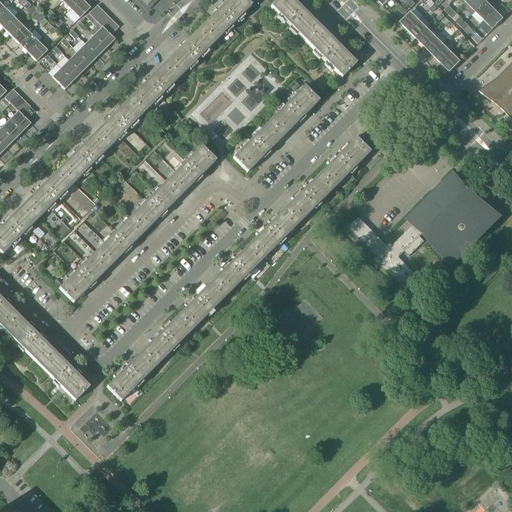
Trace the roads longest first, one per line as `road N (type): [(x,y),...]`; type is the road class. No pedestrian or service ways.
road 1 (residential): [(63,336),(213,186),(258,209)]
road 2 (residential): [(98,365),(258,209)]
road 3 (residential): [(0,192),(154,39)]
road 4 (residential): [(258,209),(401,63)]
